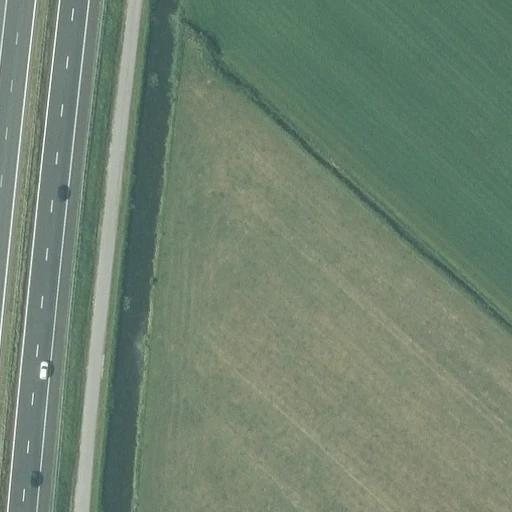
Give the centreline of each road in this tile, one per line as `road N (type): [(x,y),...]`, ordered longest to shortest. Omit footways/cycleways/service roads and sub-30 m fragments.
road 1 (unclassified): [(75,511),(135,0)]
road 2 (motorway): [(24,511),(73,0)]
road 3 (motorway): [(23,0),(0,213)]
